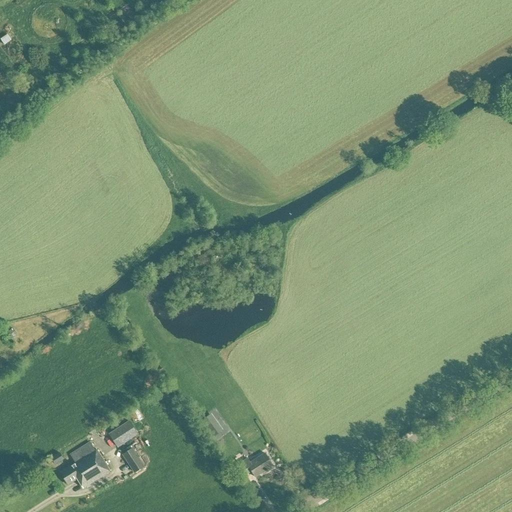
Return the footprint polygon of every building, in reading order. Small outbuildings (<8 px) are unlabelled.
[(7,33),(0,38),(4,44),(11,39),(7,33)] [(13,328),(8,332),(12,338),(17,334),(13,328)] [(161,395),(169,390),(166,385),(158,390),(161,395)] [(213,437),(223,430),(211,414),(201,421),(213,437)] [(129,441),(139,435),(130,421),(110,434),(119,448),(129,441)] [(95,450),(90,442),(71,454),(76,462),(61,472),(69,484),(78,478),(84,488),(110,471),(96,449),(95,450)] [(134,473),(144,466),(133,448),(122,455),(134,473)] [(56,464),(64,459),(60,453),(52,458),(56,464)] [(273,467),(265,453),(250,462),(247,458),(238,464),(245,475),(251,471),(255,477),(266,470),(267,471),(273,467)]
